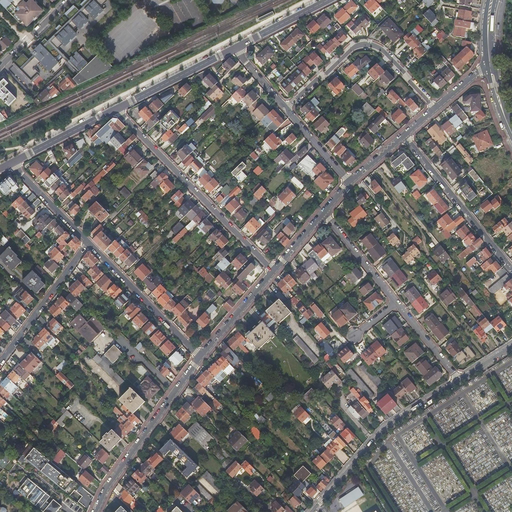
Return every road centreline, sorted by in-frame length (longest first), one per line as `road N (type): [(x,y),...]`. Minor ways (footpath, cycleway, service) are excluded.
road 1 (residential): [(116,108),(273,272)]
road 2 (residential): [(285,109),(354,47),(370,44),(435,110)]
road 3 (residential): [(312,511),(387,426),(460,380)]
road 4 (residential): [(200,357),(96,511)]
road 5 (residential): [(511,269),(404,137)]
road 6 (residential): [(87,242),(200,357)]
road 7 (residential): [(0,362),(87,242)]
road 8 (residential): [(116,108),(236,47)]
